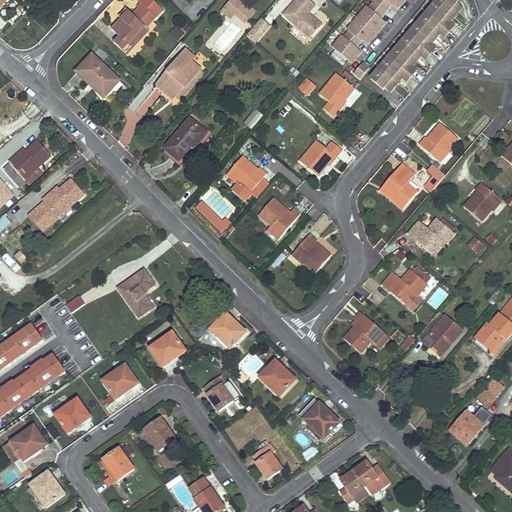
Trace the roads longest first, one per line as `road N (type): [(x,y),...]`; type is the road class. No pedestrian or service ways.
road 1 (residential): [(295,341),(24,70)]
road 2 (residential): [(295,341),(355,273),(343,194),(452,60)]
road 3 (residential): [(103,511),(73,460),(174,391),(266,509)]
road 4 (residential): [(266,509),(381,428)]
road 5 (residential): [(474,511),(381,428)]
road 6 (residential): [(381,428),(295,341)]
